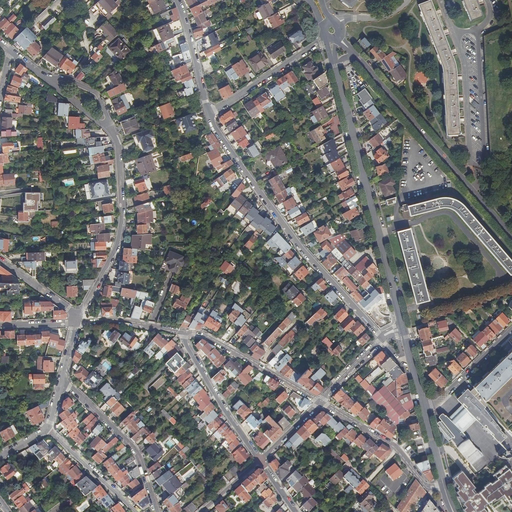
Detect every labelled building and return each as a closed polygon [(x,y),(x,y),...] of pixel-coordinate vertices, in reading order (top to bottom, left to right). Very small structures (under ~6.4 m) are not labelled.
[(99,0),(94,5),(104,17),(118,6),(112,0),(99,0)] [(156,0),(150,3),(152,7),(151,8),(155,13),(166,7),(162,0),(156,0)] [(190,9),(198,5),(196,0),(185,0),(190,9)] [(207,0),(208,0),(199,5),(198,5),(190,9),(193,16),(202,12),(200,7),(204,5),(205,6),(216,0),(207,0)] [(341,0),(341,1),(351,8),(357,0),(341,0)] [(459,131),(458,124),(458,120),(457,103),(457,98),(456,82),(456,77),(455,71),(453,60),(452,57),(451,54),(449,49),(444,35),(442,30),(436,15),(434,11),(430,0),(427,0),(418,4),(440,60),(441,65),(442,70),(444,90),(446,139),(450,138),(450,134),(460,133),(459,131)] [(463,0),(472,22),(484,17),(479,5),(478,1),(477,0),(463,0)] [(273,14),(271,9),(268,3),(267,2),(261,5),(258,7),(264,19),(267,17),(273,14)] [(171,9),(160,14),(161,17),(169,13),(172,19),(170,20),(171,22),(179,18),(177,12),(176,7),(171,9)] [(193,16),(194,17),(198,25),(207,21),(205,17),(215,11),(213,7),(209,8),(202,12),(193,16)] [(279,18),(276,12),(273,14),(267,17),(270,23),(279,18)] [(50,15),(40,26),(45,30),(54,20),(50,15)] [(0,26),(4,30),(10,24),(4,18),(0,22),(0,26)] [(194,35),(195,37),(203,35),(203,33),(207,31),(207,30),(207,27),(210,26),(210,24),(208,20),(207,21),(198,25),(192,28),(192,30),(194,35)] [(89,65),(92,68),(92,67),(103,56),(99,52),(118,34),(106,21),(99,28),(106,36),(106,37),(106,38),(100,44),(100,45),(97,48),(97,47),(96,47),(95,47),(94,48),(94,49),(94,50),(93,51),(95,53),(91,57),(94,59),(89,65)] [(4,30),(4,31),(12,38),(19,31),(11,23),(10,24),(4,30)] [(168,39),(174,36),(169,25),(168,26),(167,23),(158,27),(159,30),(157,30),(162,41),(163,41),(168,39)] [(30,31),(26,27),(13,40),(24,51),(26,49),(26,48),(34,41),(37,39),(30,31)] [(159,43),(162,41),(157,30),(159,30),(158,27),(153,29),(159,43)] [(299,29),(287,37),(292,44),(296,41),(297,43),(301,40),(302,41),(305,39),(304,38),(305,37),(299,29)] [(362,36),(360,38),(366,45),(369,43),(367,41),(369,40),(362,36)] [(199,42),(204,51),(212,46),(207,37),(199,42)] [(118,38),(105,51),(118,64),(131,51),(125,45),(121,41),(118,38)] [(34,41),(26,48),(34,56),(42,48),(38,45),(39,44),(37,42),(36,43),(34,41)] [(150,47),(150,49),(156,46),(158,52),(166,49),(163,41),(162,41),(159,43),(150,47)] [(186,42),(180,44),(182,53),(184,59),(190,57),(189,50),(186,42)] [(268,50),(273,58),(282,52),(282,51),(285,49),(280,42),(268,50)] [(212,46),(204,51),(207,57),(221,50),(218,44),(212,46)] [(370,50),(379,61),(380,60),(393,51),(384,47),(381,50),(376,45),(370,50)] [(64,56),(58,52),(52,47),(43,57),(56,67),(64,56)] [(393,51),(380,60),(388,72),(390,71),(396,67),(392,61),(390,58),(393,56),(395,59),(401,55),(393,51)] [(249,60),(256,71),(268,63),(261,53),(249,60)] [(395,59),(393,56),(390,58),(392,61),(396,67),(399,65),(395,59)] [(63,68),(71,73),(78,62),(70,57),(68,60),(65,57),(59,66),(63,69),(63,68)] [(181,60),(180,58),(174,61),(176,68),(185,64),(191,61),(190,57),(184,59),(181,60)] [(242,60),(233,66),(239,77),(242,75),(243,76),(250,72),(242,60)] [(316,66),(315,66),(314,67),(310,61),(302,67),(306,72),(303,73),(308,80),(310,78),(311,80),(312,80),(320,74),(318,71),(318,70),(316,66)] [(21,78),(27,81),(29,77),(24,73),(27,69),(20,64),(15,71),(16,71),(15,75),(14,76),(21,78)] [(174,69),(172,70),(175,78),(180,76),(189,72),(185,64),(176,68),(174,69)] [(396,67),(390,71),(396,81),(402,77),(403,79),(406,76),(399,65),(396,67)] [(89,71),(86,75),(89,78),(96,70),(92,67),(92,68),(89,71)] [(117,68),(108,75),(111,80),(119,74),(117,68)] [(81,71),(75,79),(81,81),(86,75),(89,71),(87,70),(84,70),(83,72),(81,71)] [(298,79),(292,71),(284,76),(289,83),(292,81),(294,82),(298,79)] [(180,76),(182,82),(184,82),(192,79),(189,72),(180,76)] [(324,85),(327,83),(324,72),(320,74),(312,80),(318,89),(324,85)] [(119,85),(124,82),(119,74),(111,80),(115,87),(119,85)] [(19,86),(22,79),(21,78),(14,76),(11,84),(19,87),(20,87),(20,86),(19,86)] [(284,76),(275,82),(277,84),(284,95),(288,92),(286,89),(290,86),(289,83),(284,76)] [(184,88),(187,95),(193,93),(192,86),(194,85),(192,79),(184,82),(186,87),(184,88)] [(314,92),(307,83),(302,86),(309,96),(314,92)] [(269,89),(277,101),(285,96),(284,95),(277,84),(269,89)] [(19,102),(20,97),(18,96),(21,89),(8,85),(6,93),(4,100),(19,102)] [(111,97),(123,91),(119,85),(115,87),(108,91),(111,97)] [(230,96),(233,94),(229,85),(228,85),(225,87),(219,90),(223,100),(230,96)] [(316,91),(321,99),(329,94),(324,85),(318,89),(316,91)] [(360,106),(364,111),(372,105),(375,103),(364,88),(357,94),(360,98),(359,99),(362,104),(360,106)] [(48,92),(47,97),(46,102),(48,102),(56,102),(56,99),(48,92)] [(263,106),(271,101),(265,92),(257,97),(256,98),(256,97),(252,100),(259,111),(260,113),(264,110),(262,107),(263,106)] [(316,97),(312,100),(317,108),(322,105),(316,97)] [(127,110),(121,100),(113,104),(118,114),(127,110)] [(259,111),(252,100),(244,106),(246,110),(251,116),(259,111)] [(169,102),(158,107),(159,110),(161,109),(164,118),(173,114),(169,102)] [(35,104),(25,103),(24,105),(19,105),(19,114),(23,114),(31,114),(31,106),(35,107),(35,104)] [(317,108),(312,111),(318,122),(327,116),(322,105),(317,108)] [(379,114),(372,105),(364,111),(362,112),(369,121),(379,114)] [(235,118),(232,113),(230,111),(221,117),(220,120),(224,125),(225,125),(233,119),(235,118)] [(175,119),(178,125),(179,125),(181,125),(183,129),(184,128),(185,132),(196,129),(192,118),(197,117),(195,112),(189,114),(176,119),(175,119)] [(379,114),(369,121),(372,125),(372,127),(374,131),(380,127),(380,125),(382,124),(384,124),(387,122),(385,119),(380,113),(379,114)] [(134,116),(121,121),(126,133),(139,128),(134,116)] [(12,125),(12,117),(4,117),(3,117),(2,130),(13,129),(14,125),(12,125)] [(233,119),(225,125),(229,131),(238,125),(233,119)] [(69,120),(69,123),(68,129),(76,129),(84,129),(84,124),(79,123),(79,121),(69,120)] [(317,143),(329,135),(322,123),(310,130),(317,143)] [(232,136),(236,141),(246,134),(241,126),(231,132),(233,135),(232,136)] [(151,128),(135,133),(138,142),(140,141),(141,144),(143,150),(146,151),(151,150),(152,147),(149,138),(151,137),(150,133),(153,132),(151,128)] [(89,137),(89,129),(84,129),(76,129),(76,138),(77,138),(88,137),(89,137)] [(273,132),(265,137),(267,139),(277,133),(275,131),(273,132)] [(385,140),(379,132),(377,134),(383,141),(385,140)] [(246,134),(236,141),(239,145),(240,145),(243,149),(246,147),(253,143),(247,133),(246,134)] [(213,134),(207,136),(207,137),(211,144),(218,141),(216,138),(213,134)] [(382,142),(383,141),(377,134),(369,140),(374,148),(382,142)] [(258,140),(254,143),(260,154),(265,151),(264,148),(262,147),(258,140)] [(218,141),(211,144),(206,146),(207,148),(210,147),(211,150),(216,148),(221,146),(220,144),(218,141)] [(322,148),(328,158),(339,151),(334,141),(322,148)] [(374,148),(376,151),(377,152),(376,153),(373,155),(378,163),(388,155),(384,151),(383,150),(388,146),(386,143),(385,143),(384,144),(382,142),(374,148)] [(19,147),(17,147),(13,147),(13,143),(2,144),(3,153),(7,153),(20,152),(19,147)] [(253,143),(246,147),(252,158),(260,154),(254,143),(253,143)] [(279,147),(264,155),(268,162),(283,154),(279,147)] [(210,158),(215,167),(216,166),(224,163),(216,148),(211,150),(199,156),(197,171),(202,169),(202,161),(210,158)] [(191,152),(180,157),(182,161),(193,157),(191,152)] [(8,163),(7,153),(3,153),(0,153),(0,163),(2,163),(8,163)] [(89,156),(91,165),(101,163),(109,160),(108,156),(104,157),(103,153),(89,156)] [(154,153),(139,158),(145,174),(160,169),(154,153)] [(286,161),(283,154),(268,162),(272,169),(286,161)] [(329,171),(330,174),(331,174),(343,167),(338,158),(326,165),(329,171)] [(114,159),(109,160),(101,163),(101,166),(96,167),(98,178),(110,176),(108,165),(115,163),(114,159)] [(230,160),(224,163),(216,166),(220,172),(224,169),(233,164),(232,162),(230,160)] [(380,165),(375,166),(378,175),(388,172),(385,163),(380,165)] [(348,174),(343,167),(331,174),(333,177),(336,176),(337,175),(337,177),(339,179),(348,174)] [(228,182),(236,177),(230,169),(223,174),(223,175),(219,177),(213,181),(219,189),(224,185),(224,184),(228,182)] [(142,175),(134,178),(136,186),(138,186),(139,191),(146,189),(142,175)] [(274,190),(273,190),(275,194),(285,189),(277,175),(268,180),(274,190)] [(347,176),(337,182),(342,191),(354,184),(352,180),(350,181),(349,179),(347,176)] [(381,183),(383,186),(392,181),(390,177),(381,183)] [(64,187),(74,185),(73,178),(63,180),(64,187)] [(392,181),(383,186),(384,188),(382,189),(386,196),(394,192),(390,185),(394,183),(392,181)] [(110,195),(107,183),(85,187),(87,200),(110,195)] [(245,187),(241,183),(234,192),(238,195),(239,194),(245,187)] [(173,194),(170,185),(163,187),(166,196),(173,194)] [(35,188),(35,190),(36,199),(51,199),(53,210),(58,209),(55,192),(54,186),(47,187),(35,188)] [(280,203),(289,198),(293,196),(288,187),(285,189),(275,194),(270,198),(272,201),(277,198),(280,203)] [(350,188),(341,193),(345,200),(354,195),(350,188)] [(149,198),(148,192),(134,196),(136,203),(149,198)] [(239,194),(238,195),(230,204),(238,210),(246,201),(246,200),(239,194)] [(345,200),(350,209),(354,207),(356,206),(355,203),(357,202),(354,195),(345,200)] [(285,206),(284,207),(286,211),(287,211),(296,206),(292,197),(283,202),(285,206)] [(511,272),(511,260),(510,258),(505,253),(494,240),(489,234),(477,221),(473,215),(465,206),(461,203),(459,201),(456,199),(453,198),(449,198),(446,197),(443,197),(439,198),(427,201),(421,203),(408,206),(408,204),(404,205),(404,206),(405,209),(405,210),(403,211),(403,212),(405,219),(412,220),(413,220),(414,219),(413,215),(440,208),(445,207),(447,207),(449,207),(451,208),(454,210),(457,212),(510,274),(511,272)] [(51,199),(36,199),(37,205),(42,205),(42,211),(53,210),(51,199)] [(108,203),(107,199),(95,202),(97,211),(103,210),(104,213),(113,211),(112,203),(108,203)] [(199,207),(201,206),(202,208),(210,202),(208,199),(200,206),(200,205),(198,206),(199,207)] [(144,204),(135,207),(137,214),(137,213),(151,210),(155,209),(152,201),(144,204)] [(253,206),(246,201),(238,210),(245,216),(246,215),(253,206)] [(261,213),(253,206),(246,215),(255,222),(261,213)] [(291,218),(300,213),(296,206),(287,211),(291,218)] [(354,207),(350,209),(342,214),(344,218),(347,217),(349,220),(358,214),(356,211),(354,207)] [(139,220),(138,220),(138,223),(153,221),(151,210),(137,213),(139,220)] [(28,211),(19,211),(19,221),(28,221),(28,211)] [(305,222),(309,220),(304,212),(295,218),(299,224),(304,221),(305,222)] [(112,215),(101,216),(102,223),(103,223),(113,222),(112,215)] [(310,222),(301,228),(305,235),(314,230),(317,228),(318,228),(313,220),(310,222)] [(90,224),(91,231),(104,230),(103,223),(102,223),(95,224),(90,224)] [(137,233),(147,232),(147,224),(137,225),(137,233)] [(326,227),(323,228),(322,225),(318,228),(317,228),(319,230),(314,233),(319,242),(331,235),(326,227)] [(355,241),(364,237),(361,228),(344,233),(346,235),(351,233),(351,236),(353,235),(355,241)] [(411,228),(398,232),(417,303),(430,300),(411,228)] [(257,232),(256,231),(240,251),(242,253),(247,247),(249,248),(257,238),(256,238),(257,236),(255,235),(257,232)] [(277,232),(267,242),(266,242),(272,248),(273,247),(274,247),(275,247),(276,247),(278,246),(281,249),(277,253),(278,254),(281,256),(284,254),(289,249),(291,247),(293,246),(289,242),(288,243),(284,240),(277,232)] [(96,242),(109,241),(109,233),(104,233),(99,234),(100,238),(90,238),(90,242),(96,242)] [(337,235),(328,239),(336,248),(340,252),(347,260),(355,252),(343,239),(347,236),(346,235),(344,233),(339,235),(337,235)] [(152,234),(133,235),(132,249),(141,249),(146,250),(146,244),(151,244),(152,234)] [(8,243),(9,239),(0,237),(0,250),(7,251),(8,243)] [(322,242),(317,244),(311,247),(315,251),(320,246),(323,249),(325,248),(329,251),(332,248),(326,241),(323,243),(322,242)] [(96,242),(96,245),(96,250),(106,250),(106,242),(96,242)] [(132,249),(124,248),(123,255),(137,256),(138,257),(138,254),(132,254),(132,252),(141,252),(141,249),(132,249)] [(340,252),(336,248),(330,253),(334,258),(340,252)] [(289,249),(284,254),(290,260),(295,256),(289,249)] [(183,257),(170,251),(165,262),(171,265),(169,270),(176,273),(179,267),(177,267),(178,265),(182,266),(185,261),(182,259),(183,257)] [(41,261),(44,261),(44,252),(28,253),(29,261),(35,261),(41,261)] [(334,258),(337,260),(342,266),(349,273),(352,276),(363,289),(369,284),(367,281),(359,273),(354,267),(347,260),(340,252),(334,258)] [(322,263),(327,269),(337,260),(334,258),(330,253),(326,257),(327,258),(322,263)] [(137,256),(123,255),(123,262),(128,262),(132,263),(136,264),(137,256)] [(292,269),(300,262),(295,256),(290,260),(287,263),(292,269)] [(372,263),(366,256),(354,267),(359,273),(365,267),(366,268),(372,263)] [(93,259),(93,267),(101,267),(104,261),(106,258),(93,259)] [(76,262),(83,262),(83,259),(78,259),(76,259),(76,261),(66,261),(66,271),(76,271),(76,262)] [(17,265),(24,265),(26,265),(26,267),(32,267),(32,276),(36,279),(35,261),(29,261),(17,262),(17,265)] [(123,262),(120,261),(119,270),(127,271),(129,271),(131,271),(132,263),(128,262),(123,262)] [(225,262),(220,268),(228,274),(233,268),(225,262)] [(365,267),(359,273),(367,281),(372,275),(371,275),(375,271),(374,269),(376,267),(372,263),(366,268),(365,267)] [(0,276),(3,277),(11,277),(12,274),(6,270),(0,265),(0,276)] [(308,272),(302,266),(294,273),(300,280),(308,272)] [(342,266),(334,273),(340,281),(342,280),(349,273),(342,266)] [(191,268),(188,277),(193,279),(196,269),(191,268)] [(118,282),(116,282),(115,286),(122,288),(124,288),(125,283),(128,283),(129,274),(128,273),(129,271),(127,271),(119,270),(112,269),(110,272),(119,273),(118,278),(119,278),(118,282)] [(342,280),(349,288),(351,291),(352,292),(355,290),(357,288),(349,279),(352,276),(349,273),(342,280)] [(321,278),(316,283),(320,287),(322,290),(326,287),(323,284),(325,282),(321,278)] [(7,289),(7,294),(19,293),(19,290),(21,289),(21,287),(19,286),(19,283),(18,283),(12,283),(2,282),(0,282),(0,286),(7,287),(7,286),(9,286),(10,287),(9,288),(9,289),(7,289)] [(292,299),(291,299),(292,301),(292,300),(300,293),(293,286),(292,287),(288,283),(281,290),(285,294),(286,293),(292,299)] [(317,288),(318,289),(320,287),(316,283),(315,283),(311,287),(315,291),(317,288)] [(181,288),(172,284),(169,291),(178,295),(181,288)] [(369,284),(363,289),(368,293),(369,295),(372,292),(371,292),(374,289),(374,288),(369,284)] [(104,293),(100,292),(99,296),(109,298),(111,291),(121,293),(122,288),(115,286),(107,285),(105,290),(104,290),(104,293)] [(382,285),(374,288),(374,289),(379,294),(381,293),(384,292),(382,285)] [(77,296),(76,286),(67,286),(67,296),(77,296)] [(124,288),(122,288),(121,293),(121,295),(131,297),(130,304),(133,305),(134,300),(135,298),(137,291),(124,288)] [(331,289),(326,294),(332,300),(335,298),(337,296),(331,289)] [(368,293),(363,297),(358,302),(366,311),(370,307),(370,306),(375,301),(376,303),(382,297),(381,293),(379,294),(374,289),(371,292),(372,292),(369,295),(368,293)] [(352,292),(350,294),(358,302),(363,297),(362,296),(361,297),(355,290),(352,292)] [(135,298),(134,300),(133,305),(132,306),(134,307),(130,318),(139,320),(142,312),(146,300),(149,293),(137,291),(135,298)] [(174,304),(173,307),(183,312),(187,304),(191,297),(189,295),(189,294),(187,293),(187,294),(184,293),(180,300),(177,299),(176,301),(175,300),(173,304),(174,304)] [(303,296),(300,293),(292,300),(298,306),(304,301),(301,298),(303,296)] [(326,294),(324,296),(333,305),(335,303),(332,300),(326,294)] [(24,304),(25,313),(29,313),(29,314),(30,314),(32,314),(33,314),(32,311),(36,311),(37,312),(39,312),(39,311),(40,311),(40,301),(44,297),(41,295),(40,297),(40,301),(33,301),(32,302),(30,302),(27,304),(24,304)] [(102,309),(98,309),(98,317),(115,316),(117,309),(119,300),(111,298),(111,303),(102,303),(102,309)] [(154,303),(146,300),(142,312),(146,313),(146,312),(146,311),(149,312),(151,313),(154,303)] [(53,310),(59,310),(59,307),(54,304),(50,301),(40,301),(40,311),(53,311),(53,310)] [(316,303),(313,306),(317,311),(321,307),(316,303)] [(321,307),(317,311),(306,321),(310,325),(316,319),(325,311),(321,307)] [(347,315),(341,308),(334,315),(340,322),(347,315)] [(53,311),(53,318),(58,318),(65,318),(66,313),(64,311),(62,310),(59,310),(53,310),(53,311)] [(231,318),(230,320),(234,322),(241,314),(238,311),(237,312),(234,310),(228,316),(231,318)] [(0,320),(2,321),(4,321),(11,320),(11,314),(7,314),(7,312),(0,311),(0,320)] [(377,324),(382,319),(374,311),(369,315),(377,324)] [(190,312),(188,315),(181,326),(188,328),(196,315),(190,312)] [(198,312),(196,315),(188,328),(194,329),(203,315),(198,312)] [(268,347),(296,316),(292,312),(283,321),(262,344),(264,346),(265,344),(268,347)] [(244,316),(241,314),(234,322),(237,325),(238,324),(241,326),(250,316),(246,313),(244,316)] [(502,313),(495,319),(502,327),(509,321),(502,313)] [(203,314),(203,315),(194,329),(200,330),(204,324),(209,316),(203,314)] [(210,317),(209,316),(204,324),(210,328),(217,332),(221,324),(215,321),(214,320),(212,318),(213,317),(211,316),(210,317)] [(349,317),(341,325),(346,331),(349,328),(355,323),(349,317)] [(436,320),(437,323),(438,328),(439,331),(447,329),(445,320),(442,321),(441,318),(438,319),(436,320)] [(492,322),(487,327),(495,334),(497,333),(502,327),(495,319),(494,320),(492,322)] [(357,335),(356,337),(359,339),(364,334),(361,331),(364,328),(357,321),(355,323),(349,328),(357,335)] [(421,325),(417,326),(421,341),(422,341),(431,338),(428,326),(431,325),(430,322),(421,325)] [(250,326),(246,323),(236,333),(240,337),(250,326)] [(287,334),(278,343),(279,343),(283,348),(286,344),(301,328),(297,324),(287,334)] [(249,347),(255,341),(253,338),(254,337),(256,336),(258,338),(262,333),(256,328),(255,329),(251,325),(250,326),(240,337),(243,339),(244,337),(245,338),(244,340),(243,341),(249,347)] [(485,329),(482,331),(488,338),(489,339),(495,334),(487,327),(485,329)] [(449,334),(457,342),(460,339),(458,337),(459,335),(460,334),(455,328),(449,334)] [(17,344),(17,345),(21,344),(26,344),(25,335),(25,330),(20,330),(20,334),(17,334),(17,344)] [(104,335),(103,337),(114,345),(120,336),(114,332),(112,334),(107,331),(107,332),(105,332),(103,335),(104,335)] [(482,331),(481,331),(472,340),(479,347),(488,338),(482,331)] [(49,333),(49,332),(46,332),(41,332),(41,334),(42,341),(49,341),(49,338),(49,333)] [(49,341),(45,356),(50,356),(52,356),(55,346),(56,346),(59,336),(49,333),(49,338),(49,341)] [(365,333),(364,334),(359,339),(357,340),(360,343),(362,345),(369,338),(365,333)] [(36,344),(42,343),(41,341),(42,341),(41,334),(39,334),(36,335),(33,335),(34,344),(34,348),(36,348),(36,344)] [(82,341),(76,351),(83,356),(94,338),(94,337),(88,334),(86,338),(89,339),(87,344),(82,341)] [(153,340),(152,341),(162,350),(166,346),(168,344),(158,334),(153,340)] [(26,344),(26,347),(30,346),(30,344),(34,344),(33,335),(30,335),(29,335),(25,335),(26,344)] [(123,337),(119,342),(130,350),(134,353),(140,345),(136,342),(137,340),(133,337),(132,338),(129,337),(125,335),(123,338),(123,337)] [(423,353),(424,353),(425,356),(449,350),(448,347),(436,350),(435,348),(432,348),(430,341),(434,340),(443,337),(443,335),(440,336),(431,338),(422,341),(422,342),(421,342),(423,349),(422,350),(423,353)] [(324,338),(322,341),(328,348),(331,345),(324,338)] [(260,340),(258,339),(256,341),(250,348),(249,349),(255,352),(251,356),(258,360),(265,352),(259,348),(260,346),(257,343),(260,340)] [(201,340),(195,346),(199,351),(200,350),(207,343),(201,340)] [(162,350),(160,351),(165,355),(167,354),(175,345),(171,341),(168,344),(166,346),(162,350)] [(150,357),(149,358),(150,359),(154,354),(150,350),(154,345),(151,342),(145,349),(144,350),(143,351),(150,357)] [(332,351),(336,355),(344,346),(340,342),(332,351)] [(215,348),(207,343),(200,350),(206,356),(214,349),(215,348)] [(283,348),(279,343),(271,351),(276,355),(280,350),(283,348)] [(466,349),(472,356),(478,351),(471,344),(466,349)] [(175,345),(170,351),(167,354),(168,355),(168,356),(171,359),(176,354),(181,350),(176,345),(175,345)] [(214,349),(206,356),(213,363),(221,356),(214,349)] [(511,349),(474,387),(483,400),(499,384),(511,372),(511,349)] [(276,355),(269,362),(271,364),(270,365),(273,367),(285,355),(280,350),(276,355)] [(381,351),(373,358),(380,365),(387,358),(381,351)] [(457,358),(464,366),(470,360),(463,352),(457,358)] [(82,357),(75,353),(73,360),(75,361),(74,363),(76,364),(77,363),(78,363),(82,357)] [(176,354),(171,359),(165,365),(168,367),(174,374),(177,371),(185,364),(179,357),(176,354)] [(286,354),(285,355),(273,367),(276,371),(277,370),(279,371),(286,364),(286,363),(288,361),(291,358),(292,357),(290,355),(289,357),(286,354)] [(435,360),(434,355),(425,358),(427,363),(428,362),(429,365),(435,364),(434,360),(435,360)] [(45,356),(37,356),(37,372),(53,371),(53,362),(49,362),(49,360),(50,360),(50,356),(45,356)] [(206,356),(202,360),(207,369),(212,364),(213,363),(206,356)] [(225,361),(221,356),(213,363),(212,364),(215,367),(216,366),(218,368),(220,367),(225,361)] [(387,358),(380,365),(370,374),(372,376),(374,376),(383,369),(386,372),(396,364),(389,357),(387,358)] [(101,376),(107,370),(108,371),(112,367),(102,359),(94,370),(101,376)] [(448,367),(454,374),(461,367),(453,359),(449,361),(451,363),(450,364),(448,367)] [(228,370),(229,369),(237,377),(244,370),(236,362),(234,364),(230,361),(224,367),(228,370)] [(186,363),(185,364),(177,371),(182,376),(188,370),(191,368),(186,363)] [(279,371),(278,372),(295,382),(301,376),(298,372),(296,374),(286,364),(279,371)] [(402,374),(396,364),(386,372),(385,373),(388,377),(390,375),(392,378),(391,379),(393,381),(395,379),(400,374),(402,374)] [(324,365),(311,378),(302,386),(317,395),(318,393),(324,388),(318,382),(327,373),(324,370),(326,367),(324,365)] [(244,370),(237,377),(241,381),(241,382),(245,386),(252,380),(247,375),(253,368),(248,366),(244,370)] [(136,367),(132,372),(135,375),(140,370),(136,367)] [(82,368),(75,375),(83,382),(84,381),(90,375),(82,368)] [(309,368),(301,376),(295,382),(302,386),(311,378),(308,376),(313,371),(309,368)] [(431,372),(429,374),(435,381),(441,375),(435,368),(433,370),(431,372)] [(94,370),(90,375),(84,381),(87,385),(89,384),(95,390),(104,379),(98,373),(97,374),(94,370)] [(228,375),(223,370),(213,380),(215,383),(218,380),(220,383),(224,379),(222,377),(224,375),(226,377),(228,375)] [(188,372),(182,378),(186,382),(191,378),(192,377),(188,372)] [(263,375),(260,373),(251,381),(255,383),(257,381),(259,382),(263,375)] [(395,397),(410,393),(409,389),(400,391),(400,390),(400,387),(399,384),(407,382),(405,373),(402,374),(400,374),(395,379),(395,397)] [(34,378),(34,385),(34,389),(44,389),(44,374),(29,374),(29,378),(34,378)] [(358,375),(355,378),(357,381),(359,383),(363,380),(358,375)] [(441,387),(447,381),(441,375),(435,381),(441,387)] [(163,376),(149,388),(154,393),(163,384),(165,382),(167,381),(163,376)] [(194,381),(185,389),(179,395),(183,399),(189,393),(198,385),(196,383),(199,381),(200,382),(202,379),(200,376),(194,381)] [(267,383),(266,384),(271,387),(276,389),(280,385),(266,376),(263,381),(267,383)] [(191,378),(186,382),(182,386),(185,389),(194,381),(191,378)] [(364,379),(363,380),(359,383),(362,386),(365,390),(370,386),(364,379)] [(393,381),(391,382),(386,387),(395,397),(395,379),(393,381)] [(227,388),(228,390),(222,395),(226,399),(235,390),(239,387),(235,383),(236,383),(234,381),(230,385),(227,388)] [(105,397),(107,395),(111,399),(112,397),(117,392),(107,382),(99,391),(105,397)] [(366,392),(373,399),(382,410),(386,415),(393,422),(395,425),(398,423),(398,416),(406,410),(395,397),(386,387),(384,385),(377,391),(372,384),(370,386),(365,390),(366,392)] [(198,385),(189,393),(193,398),(202,390),(198,385)] [(343,387),(343,386),(333,396),(338,401),(345,394),(347,391),(343,387)] [(483,400),(474,387),(470,391),(468,390),(458,400),(464,407),(450,420),(443,415),(442,416),(441,416),(441,417),(440,417),(440,418),(443,423),(441,424),(443,426),(440,429),(440,431),(442,432),(445,438),(447,439),(449,442),(452,439),(471,464),(482,455),(467,437),(465,439),(461,434),(463,433),(461,430),(475,417),(474,417),(475,417),(499,443),(506,436),(498,428),(499,427),(487,412),(484,409),(488,406),(483,400)] [(207,395),(202,390),(193,398),(198,403),(199,402),(206,395),(207,395)] [(112,397),(111,399),(105,404),(110,409),(117,402),(121,398),(117,392),(112,397)] [(288,397),(283,392),(275,400),(280,405),(287,399),(288,397)] [(300,406),(300,408),(305,411),(310,406),(309,402),(293,392),(290,395),(296,399),(295,400),(297,404),(300,406)] [(410,393),(395,397),(406,410),(413,406),(410,393)] [(349,399),(345,394),(338,401),(342,406),(343,405),(349,399)] [(206,395),(199,402),(202,405),(200,406),(198,408),(202,412),(210,404),(211,403),(209,401),(210,400),(206,395)] [(351,397),(349,399),(343,405),(348,410),(349,409),(354,404),(356,402),(351,397)] [(268,398),(262,404),(258,407),(261,409),(262,408),(264,406),(265,406),(271,401),(268,398)] [(62,408),(60,414),(70,407),(73,405),(71,401),(68,399),(63,402),(62,408)] [(50,400),(27,410),(33,424),(44,419),(39,410),(48,405),(50,400)] [(239,410),(236,412),(241,416),(248,409),(239,401),(234,406),(239,410)] [(117,417),(125,410),(117,402),(110,409),(117,417)] [(349,409),(356,416),(357,414),(363,409),(356,402),(354,404),(349,409)] [(215,409),(210,404),(202,412),(198,415),(203,421),(204,420),(213,411),(215,409)] [(289,407),(288,408),(284,412),(287,415),(290,418),(295,413),(297,415),(300,412),(292,404),(289,407)] [(406,410),(398,416),(398,423),(400,440),(402,440),(403,434),(403,433),(405,433),(404,423),(405,423),(405,418),(415,411),(413,406),(406,410)] [(74,412),(70,407),(60,414),(59,415),(63,421),(73,413),(74,412)] [(364,408),(363,409),(357,414),(363,420),(367,417),(366,416),(369,413),(364,408)] [(248,409),(241,416),(244,420),(251,413),(248,409)] [(254,418),(259,413),(255,409),(250,415),(254,418)] [(218,416),(213,411),(204,420),(209,425),(217,417),(218,416)] [(73,413),(63,421),(60,423),(65,428),(73,421),(72,420),(75,417),(73,413)] [(136,417),(132,413),(118,426),(120,429),(124,425),(126,427),(133,421),(134,420),(136,417)] [(255,420),(250,416),(245,421),(254,430),(257,428),(268,417),(267,416),(264,413),(257,420),(256,419),(255,420)] [(315,418),(315,419),(311,422),(315,426),(316,425),(319,422),(326,415),(323,413),(321,413),(317,416),(315,418)] [(328,413),(326,415),(319,422),(323,426),(327,423),(332,418),(330,417),(331,415),(328,413)] [(95,418),(91,414),(83,421),(84,422),(85,423),(86,424),(87,426),(95,418)] [(373,414),(367,420),(370,423),(376,417),(373,414)] [(217,417),(209,425),(207,427),(214,434),(224,425),(217,417)] [(266,431),(263,434),(270,441),(272,443),(283,432),(276,425),(268,417),(257,428),(259,430),(267,422),(273,428),(268,433),(266,431)] [(380,420),(376,417),(370,423),(369,425),(375,429),(382,420),(381,419),(380,420)] [(95,418),(87,426),(86,427),(92,432),(97,426),(94,424),(97,420),(95,418)] [(291,425),(283,418),(276,425),(283,432),(291,425)] [(332,429),(333,429),(338,434),(345,428),(339,422),(337,424),(332,418),(327,423),(332,429)] [(134,423),(133,421),(126,427),(125,428),(128,432),(128,431),(129,432),(130,431),(137,425),(140,422),(138,420),(138,419),(134,423)] [(383,419),(382,420),(375,429),(383,434),(390,426),(390,425),(389,424),(391,422),(388,420),(386,421),(383,419)] [(412,424),(408,425),(408,427),(405,428),(406,433),(410,432),(411,431),(413,431),(419,429),(417,419),(411,420),(412,424)] [(77,426),(73,421),(65,428),(69,433),(76,427),(76,428),(77,426)] [(309,421),(303,427),(310,434),(311,435),(317,428),(316,427),(315,426),(311,422),(309,421)] [(98,424),(97,426),(92,432),(91,433),(95,437),(96,437),(103,429),(98,424)] [(21,438),(13,425),(0,431),(0,432),(5,440),(14,435),(17,440),(21,438)] [(141,430),(137,425),(130,431),(134,436),(141,430)] [(228,429),(224,425),(214,434),(214,435),(219,439),(222,436),(228,429)] [(348,425),(345,428),(338,434),(338,435),(341,439),(344,436),(351,430),(353,428),(348,425)] [(393,429),(390,426),(383,434),(391,438),(393,436),(393,434),(392,433),(393,431),(393,429)] [(76,427),(69,433),(68,435),(73,440),(80,432),(76,428),(76,427)] [(144,427),(141,430),(134,436),(131,439),(135,443),(144,434),(147,437),(151,434),(144,427)] [(303,427),(296,433),(303,440),(304,441),(310,434),(303,427)] [(233,434),(228,429),(222,436),(227,440),(232,434),(233,434)] [(323,432),(320,429),(310,438),(325,447),(331,441),(325,435),(324,437),(320,435),(323,432)] [(358,436),(351,430),(344,436),(352,443),(353,442),(358,436)] [(81,432),(80,432),(73,440),(77,443),(74,446),(77,449),(86,440),(89,436),(86,434),(85,435),(84,433),(83,434),(81,432)] [(151,434),(147,437),(144,440),(144,441),(144,442),(144,443),(145,443),(145,444),(146,444),(147,444),(148,444),(148,443),(150,442),(153,445),(154,444),(156,441),(154,438),(155,437),(152,433),(151,434)] [(258,445),(262,449),(270,441),(263,434),(262,433),(254,440),(259,444),(258,445)] [(303,440),(296,433),(285,445),(289,449),(293,445),(296,448),(303,440)] [(237,439),(232,434),(227,440),(223,443),(228,447),(235,440),(237,439)] [(360,435),(358,436),(353,442),(360,449),(367,441),(360,435)] [(96,438),(90,445),(98,452),(110,441),(108,439),(103,443),(96,437),(96,438)] [(110,441),(98,452),(91,458),(99,465),(107,458),(103,454),(106,451),(118,441),(115,437),(110,441)] [(239,444),(235,440),(228,447),(227,448),(231,452),(232,451),(239,444)] [(368,440),(367,441),(360,449),(359,449),(361,451),(363,449),(367,452),(374,444),(368,440)] [(34,445),(29,448),(39,458),(41,456),(42,456),(49,450),(41,442),(36,446),(34,445)] [(249,456),(241,447),(244,445),(242,442),(239,444),(232,451),(234,454),(233,455),(240,464),(249,456)] [(121,444),(115,449),(118,452),(119,451),(124,447),(121,444)] [(154,444),(153,445),(146,451),(151,456),(159,449),(154,444)] [(378,448),(374,444),(367,452),(371,456),(373,454),(378,448)] [(381,444),(378,448),(373,454),(378,459),(381,456),(382,457),(383,459),(385,458),(391,452),(391,450),(381,444)] [(459,455),(447,444),(443,449),(454,460),(459,455)] [(51,457),(48,460),(51,462),(53,460),(60,453),(54,447),(50,451),(47,454),(51,457)] [(19,453),(22,458),(28,466),(31,464),(34,462),(25,450),(19,453)] [(50,451),(49,450),(42,456),(42,457),(43,458),(47,454),(50,451)] [(181,451),(179,452),(185,459),(188,458),(184,453),(181,451)] [(60,453),(53,460),(59,465),(66,459),(60,453)] [(276,460),(269,465),(275,473),(281,467),(279,464),(281,462),(276,454),(273,456),(276,460)] [(349,459),(344,454),(341,458),(346,463),(349,459)] [(415,464),(430,481),(433,479),(429,468),(426,455),(420,457),(422,461),(415,464)] [(132,456),(126,461),(128,464),(134,460),(132,456)] [(110,458),(103,464),(108,470),(115,464),(110,458)] [(303,458),(297,463),(300,466),(303,464),(306,461),(303,458)] [(59,465),(57,467),(64,475),(67,473),(74,467),(71,463),(71,464),(66,459),(59,465)] [(128,464),(132,469),(136,466),(134,460),(128,464)] [(286,462),(281,467),(275,473),(280,481),(289,472),(289,468),(291,466),(287,461),(286,462)] [(192,462),(183,469),(187,474),(196,467),(194,464),(192,462)] [(161,468),(157,463),(148,470),(152,475),(161,468)] [(465,463),(460,466),(463,473),(469,470),(465,463)] [(9,464),(7,465),(14,474),(13,475),(14,477),(19,473),(12,464),(11,464),(9,464)] [(115,464),(108,470),(112,476),(113,476),(120,471),(115,464)] [(387,470),(385,472),(388,476),(393,481),(402,473),(399,469),(395,464),(387,470)] [(4,475),(7,480),(13,475),(14,474),(7,465),(0,469),(0,470),(4,475)] [(235,465),(230,470),(236,477),(241,472),(235,465)] [(511,474),(505,465),(493,474),(497,479),(492,483),(490,482),(484,487),(485,488),(479,492),(489,505),(503,494),(511,506),(511,474)] [(74,467),(67,473),(72,480),(80,474),(75,466),(74,467)] [(137,467),(129,472),(134,479),(135,479),(140,476),(137,467)] [(163,467),(161,468),(152,475),(150,476),(152,481),(155,479),(156,481),(167,473),(163,467)] [(198,470),(196,467),(187,474),(190,480),(198,474),(196,472),(198,470)] [(123,468),(120,471),(113,476),(117,482),(127,474),(123,468)] [(358,476),(351,469),(343,478),(352,486),(351,488),(349,486),(344,491),(348,495),(354,489),(360,483),(356,479),(358,476)] [(341,473),(338,470),(329,480),(330,481),(335,486),(338,482),(343,478),(344,477),(341,474),(341,473)] [(169,471),(167,473),(156,481),(155,481),(158,485),(154,488),(155,491),(160,487),(167,481),(168,481),(165,478),(168,476),(167,475),(170,473),(169,471)] [(261,471),(258,471),(241,486),(247,493),(256,485),(258,485),(260,486),(263,484),(267,480),(261,471)] [(295,471),(293,473),(286,480),(288,482),(292,487),(299,480),(295,475),(298,473),(295,471)] [(129,472),(127,474),(117,482),(114,483),(121,489),(128,484),(134,479),(129,472)] [(84,478),(80,474),(72,480),(76,484),(84,478)] [(303,476),(299,480),(292,487),(298,493),(299,492),(307,484),(309,483),(303,476)] [(84,496),(91,491),(91,492),(97,488),(91,482),(85,477),(84,478),(76,484),(74,485),(75,486),(76,486),(84,496)] [(224,477),(219,481),(224,487),(229,483),(224,477)] [(46,486),(44,487),(46,489),(49,486),(50,486),(44,479),(42,480),(46,486)] [(134,479),(128,484),(134,491),(141,487),(135,479),(134,479)] [(362,480),(360,483),(354,489),(361,495),(369,487),(363,480),(362,480)] [(425,491),(416,480),(410,489),(420,496),(422,497),(425,491)] [(170,485),(167,481),(160,487),(162,490),(170,485)] [(335,486),(330,481),(325,487),(329,491),(335,486)] [(261,495),(266,500),(272,494),(272,493),(269,490),(270,489),(268,487),(267,488),(263,484),(260,486),(257,489),(262,494),(261,495)] [(305,497),(304,498),(307,501),(311,498),(315,494),(316,493),(307,484),(299,492),(305,497)] [(141,487),(134,491),(128,496),(131,499),(144,489),(143,485),(141,487)] [(95,496),(92,498),(96,503),(106,495),(99,486),(97,488),(91,492),(95,496)] [(248,494),(241,486),(234,492),(241,500),(242,500),(245,503),(251,498),(250,496),(249,495),(248,494)] [(11,494),(8,489),(1,494),(4,499),(9,496),(11,494)] [(17,489),(11,494),(9,496),(13,501),(16,498),(17,499),(22,496),(25,494),(25,493),(22,489),(20,491),(18,492),(17,489)] [(146,497),(144,489),(131,499),(137,504),(146,497)] [(400,503),(400,504),(396,509),(398,511),(409,511),(420,496),(410,489),(400,503)] [(361,505),(360,506),(362,508),(363,507),(364,507),(368,511),(369,511),(373,508),(375,505),(370,500),(371,499),(373,496),(368,491),(358,501),(361,505)] [(175,492),(163,502),(169,511),(178,503),(177,501),(180,498),(175,492)] [(116,506),(107,494),(106,495),(96,503),(99,506),(102,504),(106,508),(108,511),(110,510),(116,506)] [(275,511),(272,508),(274,505),(273,504),(276,501),(274,498),(275,497),(272,494),(266,500),(258,507),(259,508),(260,510),(261,511),(262,511),(275,511)] [(17,499),(14,502),(19,509),(30,501),(27,497),(24,499),(22,496),(17,499)] [(148,503),(146,497),(137,504),(141,509),(148,503)] [(311,498),(307,501),(303,506),(307,511),(308,511),(317,504),(311,498)] [(30,501),(19,509),(21,511),(31,511),(34,510),(32,508),(36,505),(31,499),(30,501)] [(226,499),(223,501),(229,509),(231,511),(234,509),(226,499)] [(178,503),(169,511),(170,511),(180,511),(182,511),(179,507),(181,506),(180,505),(184,503),(182,500),(178,503)] [(438,511),(435,508),(434,506),(429,500),(427,503),(421,511),(438,511)] [(229,509),(223,501),(215,508),(218,511),(225,511),(227,511),(229,509)] [(116,506),(110,510),(111,511),(124,511),(121,507),(123,505),(120,502),(116,506)] [(192,503),(186,507),(190,511),(195,511),(198,510),(192,503)]
